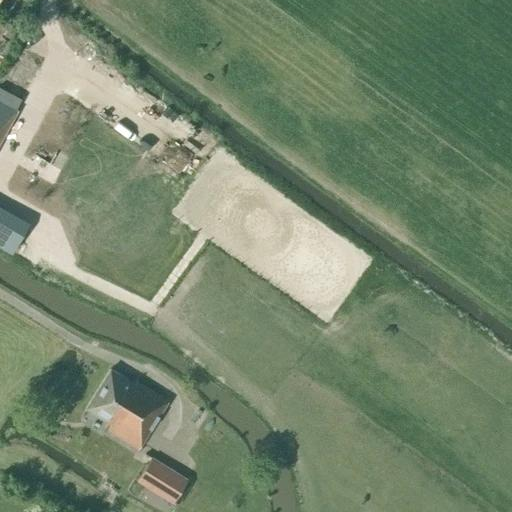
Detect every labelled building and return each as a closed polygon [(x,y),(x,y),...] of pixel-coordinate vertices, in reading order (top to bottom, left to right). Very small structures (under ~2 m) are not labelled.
[(0,8),(17,19),(28,0),(1,0),(0,2),(0,8)] [(22,32),(6,22),(4,25),(3,24),(0,29),(0,33),(16,43),(22,32)] [(23,37),(19,45),(20,50),(25,52),(29,51),(33,43),(32,39),(28,36),(23,37)] [(2,91),(0,95),(0,144),(17,113),(14,111),(20,100),(2,91)] [(0,248),(10,254),(25,226),(0,212),(0,248)] [(134,385),(109,370),(84,410),(109,426),(105,431),(138,450),(147,435),(152,439),(164,418),(157,414),(165,401),(143,387),(146,382),(139,378),(134,385)] [(173,503),(188,479),(153,458),(138,482),(173,503)]
